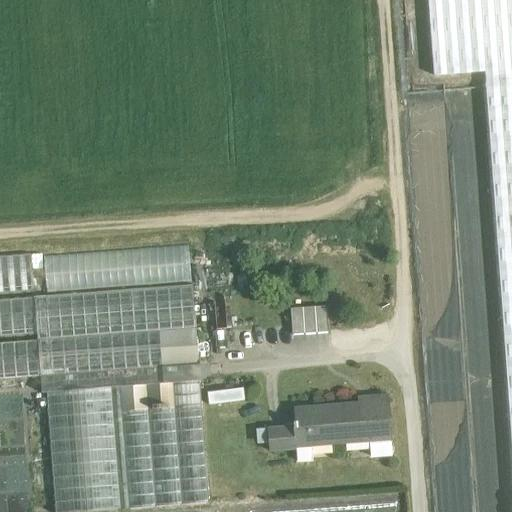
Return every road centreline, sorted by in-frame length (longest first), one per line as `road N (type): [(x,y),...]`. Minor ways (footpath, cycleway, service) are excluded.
road 1 (residential): [(427,511),(392,0)]
road 2 (track): [(407,197),(0,234)]
